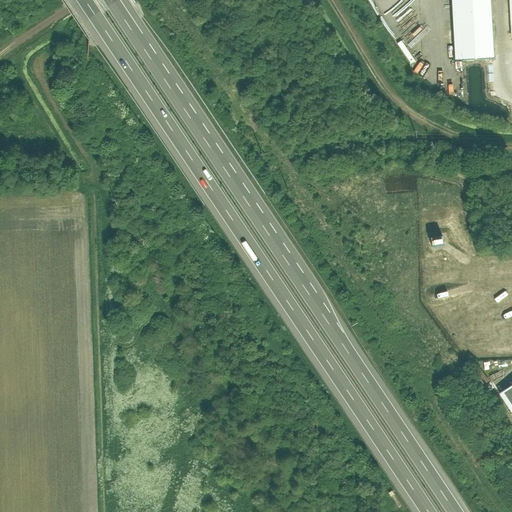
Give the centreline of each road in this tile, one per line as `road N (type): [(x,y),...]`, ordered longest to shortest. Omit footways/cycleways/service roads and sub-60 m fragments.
road 1 (motorway): [(84,0),(427,511)]
road 2 (motorway): [(454,511),(136,38)]
